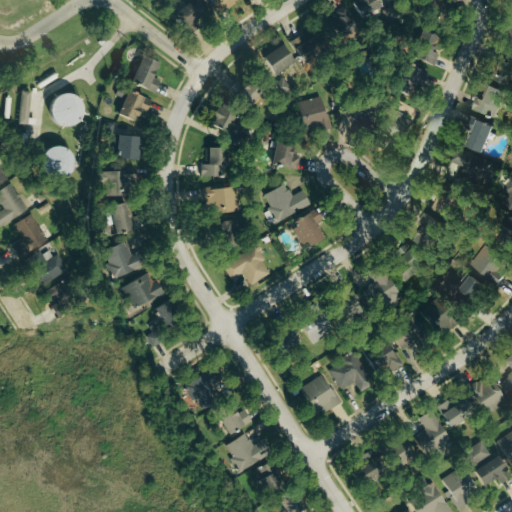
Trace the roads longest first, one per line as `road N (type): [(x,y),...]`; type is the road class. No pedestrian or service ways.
road 1 (residential): [(342,511),(168,234),(167,142),(176,108),(201,72)]
road 2 (residential): [(224,328),(369,230),(395,200),(470,37),(475,0)]
road 3 (residential): [(306,457),(463,356),(511,309)]
road 4 (residential): [(369,230),(317,178),(327,155),(347,160),(395,200)]
